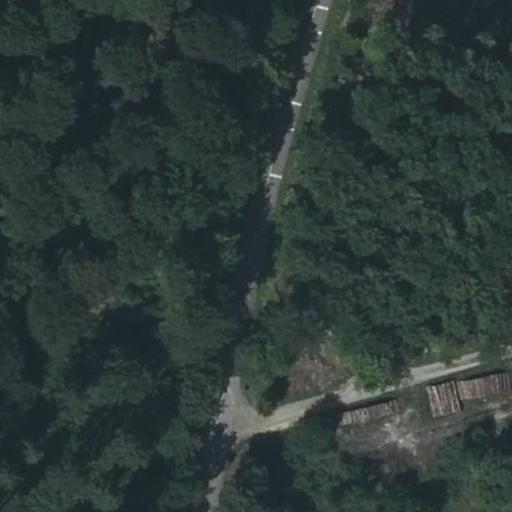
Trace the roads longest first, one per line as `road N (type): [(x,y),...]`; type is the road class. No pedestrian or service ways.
road 1 (tertiary): [(314,0),(211,351),(194,511)]
road 2 (track): [(211,351),(283,401),(511,340)]
